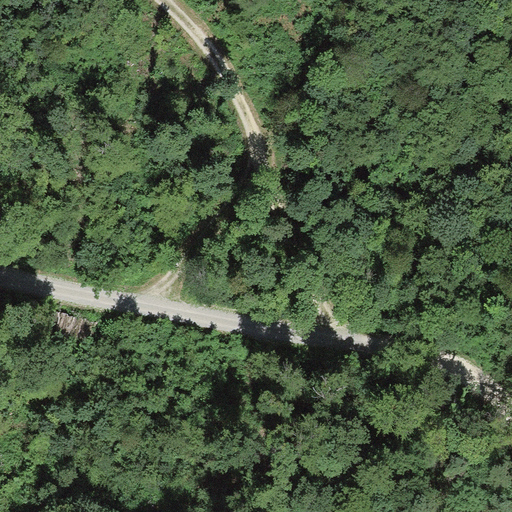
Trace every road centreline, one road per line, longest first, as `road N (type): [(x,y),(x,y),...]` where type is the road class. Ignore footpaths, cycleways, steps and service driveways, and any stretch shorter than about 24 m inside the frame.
road 1 (track): [(0,278),(414,356),(511,426)]
road 2 (track): [(336,338),(227,83),(162,0)]
road 3 (track): [(141,304),(261,156)]
road 4 (track): [(345,0),(261,156)]
